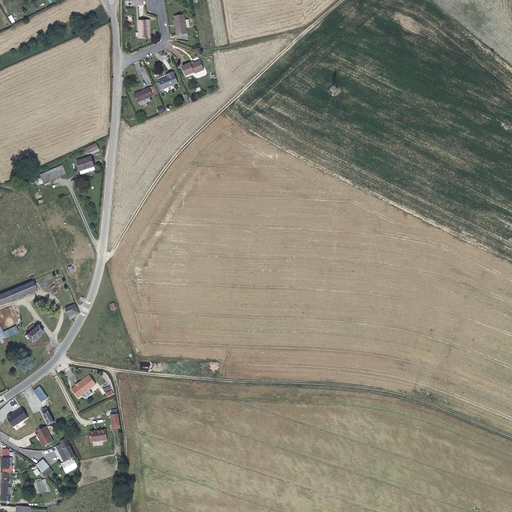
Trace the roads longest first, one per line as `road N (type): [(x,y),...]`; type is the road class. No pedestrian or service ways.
road 1 (track): [(55,357),(163,375),(377,389),(416,396),(511,436)]
road 2 (tertiary): [(0,401),(55,357),(88,301),(100,255),(116,61)]
road 3 (track): [(342,0),(173,155),(99,259)]
road 4 (track): [(108,368),(128,511)]
